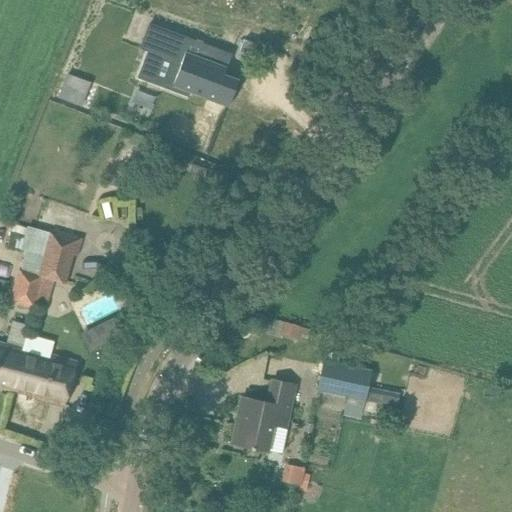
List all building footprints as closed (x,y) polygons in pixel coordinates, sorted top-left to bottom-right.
[(308,11),(284,0),(260,0),(259,3),(251,0),(223,0),(217,15),(291,48),(308,11)] [(147,51),(137,78),(163,88),(165,83),(228,107),(238,80),(219,73),(221,66),(188,53),(193,40),(149,24),(140,48),(147,51)] [(254,57),(258,45),(243,39),(239,51),(254,57)] [(77,91),(62,86),(58,97),(81,106),(89,84),(81,81),(77,91)] [(165,115),(158,134),(207,152),(221,114),(198,106),(191,125),(165,115)] [(51,230),(44,255),(25,250),(21,269),(18,268),(9,302),(35,308),(37,301),(47,304),(53,280),(65,284),(73,255),(77,257),(82,238),(51,230)] [(278,318),(274,333),(305,342),(309,327),(278,318)] [(0,387),(7,389),(17,350),(21,352),(28,327),(13,323),(6,347),(0,345),(0,387)] [(17,350),(7,389),(35,397),(34,399),(64,407),(77,362),(54,357),(50,356),(49,359),(21,352),(17,350)] [(365,400),(368,387),(371,370),(324,360),(318,391),(348,397),(365,400)] [(254,450),(254,449),(266,452),(271,425),(284,428),(293,385),(272,381),(268,403),(242,398),(233,444),(252,448),(251,450),(254,450)] [(400,394),(368,387),(365,400),(397,407),(400,394)] [(363,408),(365,400),(348,397),(343,414),(361,418),(363,408)] [(288,463),(286,482),(306,485),(308,466),(288,463)]
